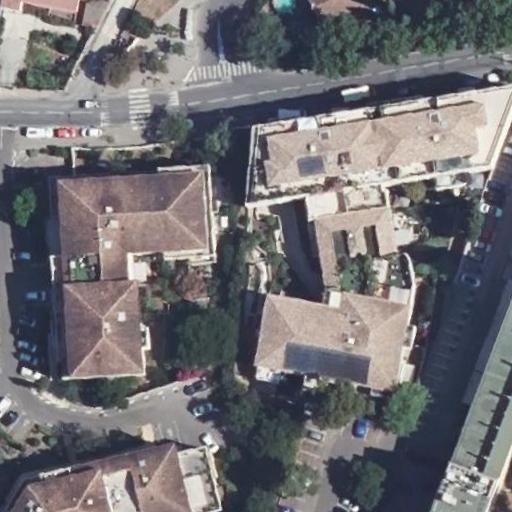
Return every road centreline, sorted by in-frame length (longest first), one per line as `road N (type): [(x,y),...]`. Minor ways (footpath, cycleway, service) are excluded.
road 1 (unknown): [(511,216),(400,511)]
road 2 (tertiary): [(230,94),(511,49)]
road 3 (tertiary): [(69,109),(230,94)]
road 4 (unclassified): [(69,109),(126,0)]
